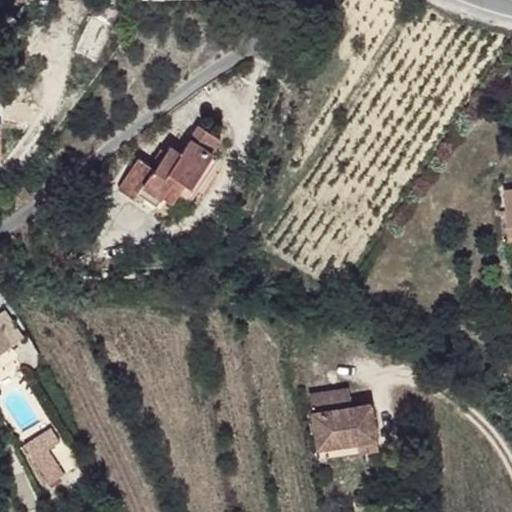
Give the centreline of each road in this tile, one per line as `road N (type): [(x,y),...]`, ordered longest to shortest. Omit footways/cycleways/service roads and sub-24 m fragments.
road 1 (residential): [(0,218),(270,33),(287,0)]
road 2 (unknown): [(511,457),(470,410),(440,391),(384,379),(352,383)]
